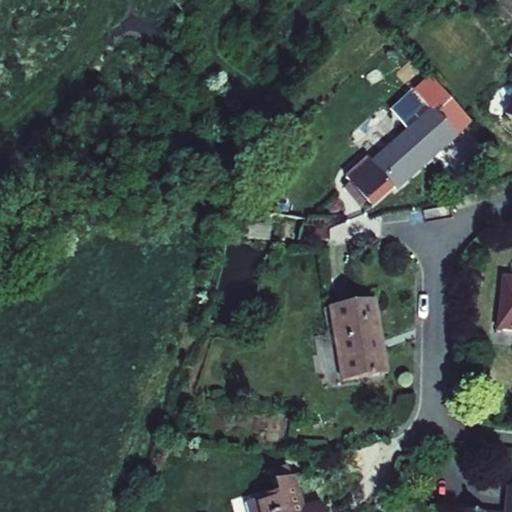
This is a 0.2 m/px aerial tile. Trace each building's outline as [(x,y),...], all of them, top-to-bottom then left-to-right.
[(470,122),(430,78),(414,92),(432,111),(373,163),(369,159),(346,179),(370,206),(392,186),(395,189),(470,122)] [(248,239),(268,241),(271,219),(251,217),(248,239)] [(497,329),(511,330),(511,279),(503,278),(497,329)] [(342,382),(386,374),(373,300),(331,307),(342,382)] [(266,472),(274,495),(244,504),(246,511),(321,511),(320,506),(300,511),(285,467),(266,472)] [(511,511),(511,487),(508,487),(505,511),(482,511),(483,511),(461,509),(460,511),(511,511)]
